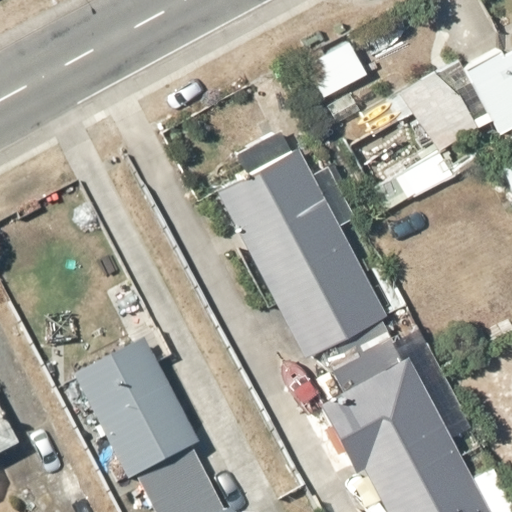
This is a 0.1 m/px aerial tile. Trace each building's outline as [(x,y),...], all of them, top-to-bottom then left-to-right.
[(367,74),(349,37),(304,59),(323,96),(367,74)] [(511,37),(498,45),(464,63),(499,132),(511,125),(511,37)] [(390,318),(288,124),(237,151),(249,174),(217,190),(307,361),(324,353),(342,388),(319,400),(356,469),(363,465),(387,511),(511,511),(511,494),(496,466),(476,477),(410,352),(391,317),(390,318)] [(411,163),(394,124),(351,144),(381,209),(454,177),(441,149),(411,163)] [(511,158),(501,164),(511,185),(511,158)] [(223,511),(189,447),(187,444),(194,440),(139,336),(70,373),(126,480),(111,488),(123,511),(232,511),(231,507),(223,511)] [(0,451),(17,442),(0,411),(0,451)]
